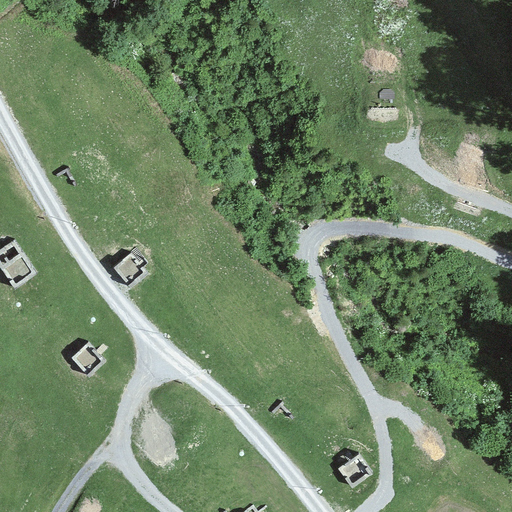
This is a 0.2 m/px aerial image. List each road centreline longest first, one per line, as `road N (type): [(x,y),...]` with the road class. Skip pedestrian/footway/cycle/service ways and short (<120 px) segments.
road 1 (track): [(322,511),(230,406),(119,303),(60,222),(0,111)]
road 2 (track): [(59,511),(125,424),(166,351)]
road 3 (track): [(349,142),(511,211)]
